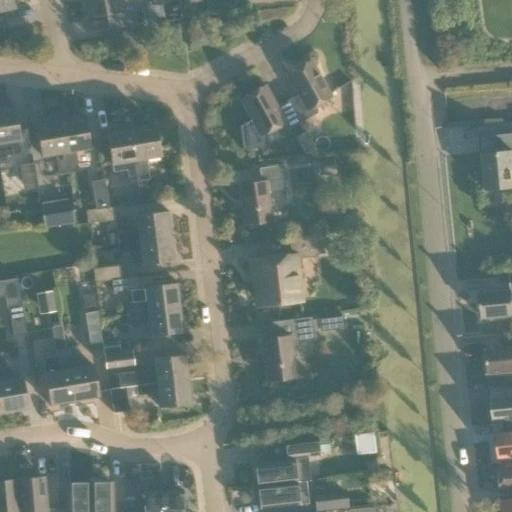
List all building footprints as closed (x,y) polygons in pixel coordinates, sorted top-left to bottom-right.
[(0,0),(0,11),(14,9),(11,0),(0,0)] [(105,17),(108,31),(135,26),(133,12),(122,14),(119,0),(84,0),(88,20),(105,17)] [(142,21),(155,18),(153,6),(140,8),(142,21)] [(310,61),(284,75),(296,96),(285,101),(297,124),(317,113),(316,104),(329,97),(310,61)] [(297,124),(285,101),(275,107),(264,85),(239,99),(250,119),(238,126),(241,150),(262,147),(261,134),(282,123),(286,130),(297,124)] [(14,108),(0,110),(0,163),(9,162),(8,156),(19,154),(21,149),(14,108)] [(83,118),(60,121),(69,174),(78,172),(75,152),(88,150),(83,118)] [(69,174),(60,121),(36,125),(41,157),(55,154),(58,175),(69,174)] [(154,125),(130,129),(138,181),(148,180),(145,159),(159,157),(154,125)] [(138,181),(130,129),(106,133),(113,173),(127,170),(132,202),(141,201),(138,181)] [(511,134),(504,135),(506,153),(482,155),(486,191),(511,188),(511,134)] [(318,177),(334,175),(333,160),(316,162),(318,177)] [(37,191),(32,164),(19,167),(23,194),(37,191)] [(267,193),(286,191),(283,168),(259,170),(260,184),(238,186),(242,225),(270,222),(267,193)] [(91,184),(95,209),(107,208),(104,182),(91,184)] [(74,222),(72,212),(70,200),(41,204),(44,227),(74,222)] [(107,208),(95,209),(95,210),(85,211),(87,224),(115,221),(113,208),(107,209),(107,208)] [(110,244),(117,243),(168,237),(166,213),(134,217),(136,231),(109,234),(110,244)] [(322,235),(313,236),(288,239),(290,257),(250,262),(256,307),(299,302),(295,269),(301,269),(300,259),(318,257),(317,255),(324,254),(322,235)] [(171,261),(168,237),(117,243),(118,253),(139,251),(140,265),(171,261)] [(93,271),(94,282),(122,279),(120,267),(93,271)] [(122,279),(94,282),(94,283),(111,281),(112,293),(137,290),(136,277),(122,279)] [(480,293),(483,318),(511,315),(511,277),(510,278),(511,290),(480,293)] [(125,305),(126,315),(178,308),(175,285),(144,288),(145,302),(125,305)] [(52,292),(35,294),(38,307),(54,304),(52,292)] [(9,309),(13,336),(25,334),(20,307),(9,309)] [(178,308),(126,315),(127,325),(148,322),(149,336),(181,333),(178,308)] [(84,315),(89,345),(101,343),(97,313),(84,315)] [(319,332),(330,331),(329,318),(317,319),(319,332)] [(291,340),(312,338),(310,319),(270,324),(272,339),(261,340),(266,382),(295,378),(291,340)] [(104,355),(119,353),(118,341),(102,343),(104,355)] [(511,347),(486,350),(488,374),(511,371),(511,347)] [(74,348),(64,349),(73,400),(97,396),(92,365),(77,368),(74,348)] [(73,400),(64,349),(55,351),(56,357),(42,359),(49,404),(73,400)] [(104,355),(106,369),(133,366),(131,351),(119,353),(104,355)] [(120,387),(135,385),(166,381),(187,379),(184,355),(152,359),(154,373),(149,373),(149,370),(118,374),(120,387)] [(0,359),(0,404),(1,412),(27,408),(21,377),(8,379),(4,359),(0,359)] [(187,379),(166,381),(135,385),(136,396),(157,394),(159,406),(189,402),(187,379)] [(110,390),(113,413),(128,411),(125,388),(110,390)] [(495,421),(501,421),(511,419),(511,396),(493,398),(495,421)] [(502,433),(497,434),(499,459),(511,457),(511,419),(501,421),(502,433)] [(315,440),(283,444),(285,460),(292,459),(307,457),(317,456),(315,440)] [(285,460),(253,463),(256,486),(294,482),(306,481),(310,480),(307,457),(292,459),(285,460)] [(123,481),(139,481),(139,465),(123,466),(123,481)] [(511,465),(500,467),(502,491),(511,489),(511,465)] [(46,511),(44,479),(17,481),(19,511),(46,511)] [(0,482),(0,511),(19,511),(17,481),(0,482)] [(294,482),(256,486),(259,510),(308,504),(306,481),(294,482)] [(88,511),(88,484),(65,485),(65,511),(88,511)] [(112,511),(111,484),(88,484),(88,511),(112,511)] [(137,511),(137,485),(124,485),(124,511),(137,511)] [(342,490),(313,493),(315,511),(344,508),(342,490)] [(142,491),(142,511),(181,511),(181,491),(142,491)]
